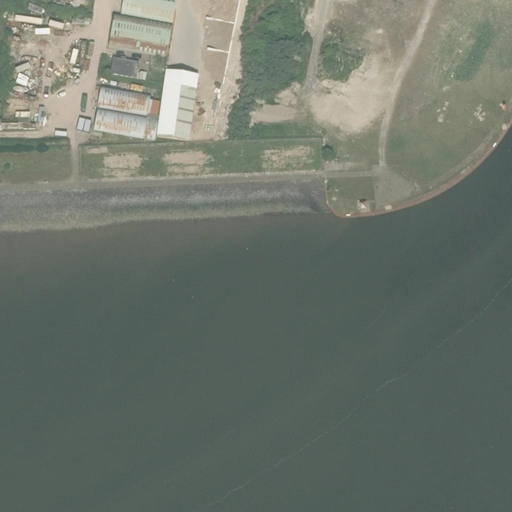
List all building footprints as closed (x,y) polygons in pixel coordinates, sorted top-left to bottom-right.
[(117,0),(115,13),(171,24),(175,0),(117,0)] [(173,25),(112,15),(106,46),(167,57),(173,25)] [(135,62),(108,58),(106,73),(133,78),(135,62)] [(143,74),(136,72),(134,79),(141,81),(143,74)] [(196,87),(163,82),(156,138),(189,142),(196,87)] [(148,96),(97,87),(94,107),(144,116),(147,101),(148,96)] [(62,99),(74,92),(71,88),(60,95),(62,99)] [(146,118),(93,109),(90,130),(153,140),(157,118),(155,117),(157,102),(147,101),(144,116),(146,117),(146,118)]
